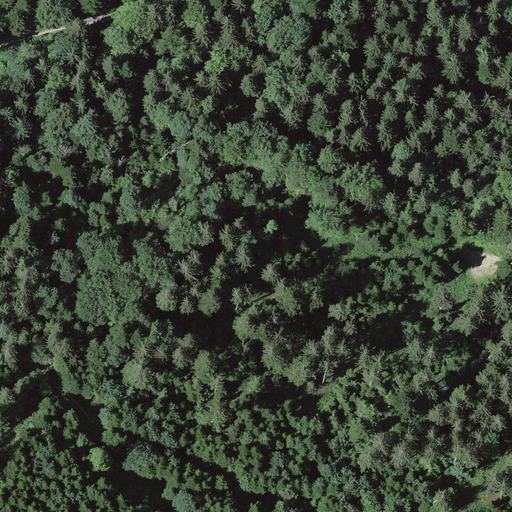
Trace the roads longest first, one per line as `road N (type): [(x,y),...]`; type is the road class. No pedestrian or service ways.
road 1 (track): [(0,348),(79,408),(116,464),(165,511)]
road 2 (track): [(0,45),(179,0)]
